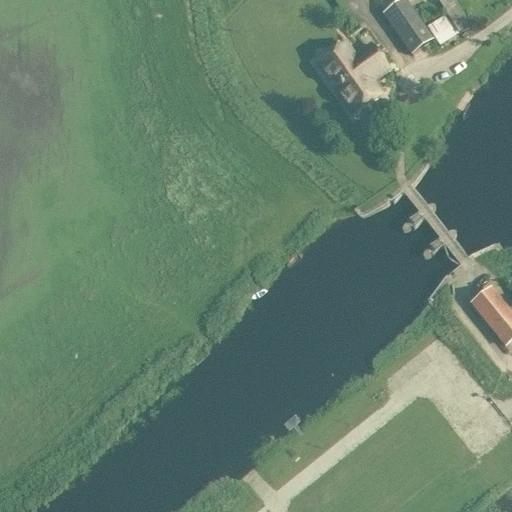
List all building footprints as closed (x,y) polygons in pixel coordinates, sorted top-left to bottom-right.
[(402,42),(424,27),(405,0),(401,0),(382,13),(402,42)] [(446,15),(458,34),(470,27),(452,0),(444,0),(439,4),(446,15)] [(435,22),(447,41),(458,34),(446,15),(435,22)] [(427,27),(439,46),(447,41),(435,22),(427,27)] [(433,41),(424,27),(402,42),(411,56),(433,41)] [(334,90),(380,57),(371,44),(355,55),(346,42),(315,64),(334,90)] [(380,57),(334,90),(352,116),(383,95),(373,81),(390,70),(380,57)] [(505,345),(511,339),(511,315),(491,290),(472,305),(505,345)]
